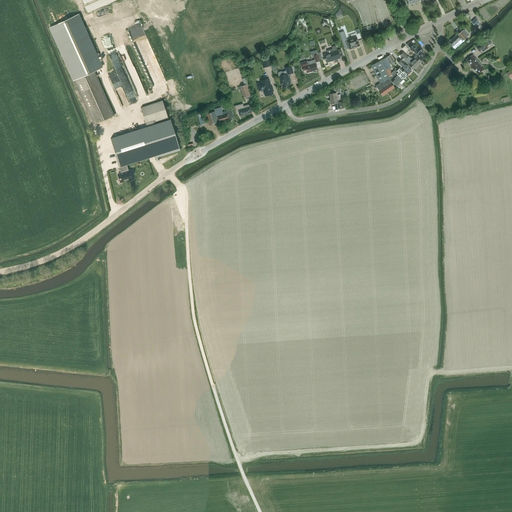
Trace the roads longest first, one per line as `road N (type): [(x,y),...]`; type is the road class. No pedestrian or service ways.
road 1 (track): [(260,511),(202,354),(185,193),(168,172)]
road 2 (tertiary): [(0,272),(68,248),(199,151),(283,105)]
road 3 (residential): [(283,105),(301,119),(390,103),(427,67),(438,21)]
road 4 (tertiary): [(283,105),(408,36)]
